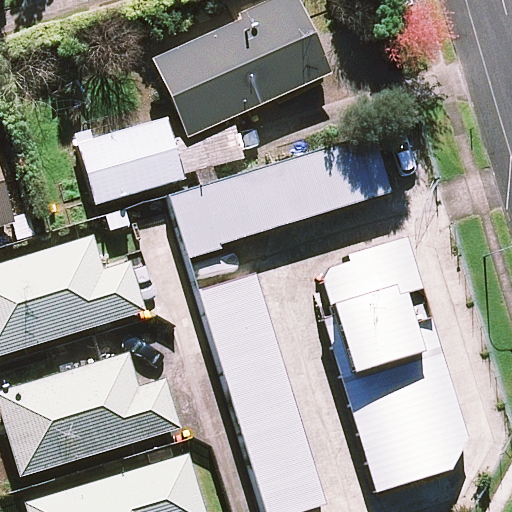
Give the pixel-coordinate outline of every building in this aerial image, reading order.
[(381,114),(180,178),(198,234),(399,170),(381,114)] [(0,234),(13,229),(0,182),(0,234)] [(484,447),(417,224),(322,252),(389,475),(484,447)] [(101,275),(91,241),(0,269),(0,358),(144,314),(129,266),(101,275)] [(339,488),(263,251),(198,272),(274,508),(339,488)] [(136,394),(126,360),(0,398),(0,436),(6,435),(20,480),(178,431),(164,385),(136,394)] [(26,507),(27,511),(202,511),(186,459),(26,507)]
